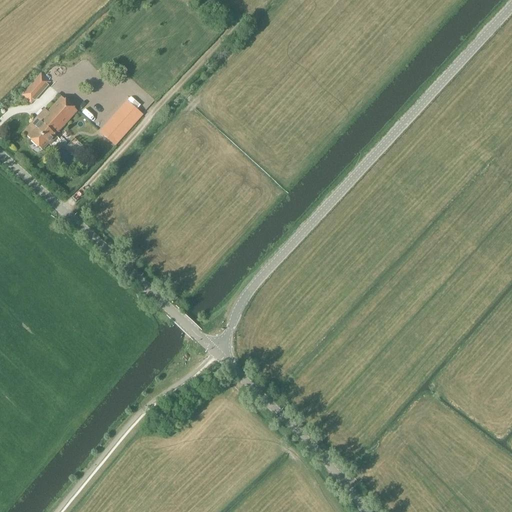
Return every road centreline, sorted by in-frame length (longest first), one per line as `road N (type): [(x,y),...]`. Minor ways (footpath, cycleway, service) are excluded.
road 1 (unclassified): [(213,352),(263,273),(511,7)]
road 2 (unclassified): [(213,352),(0,151)]
road 3 (unclassified): [(367,511),(213,352)]
